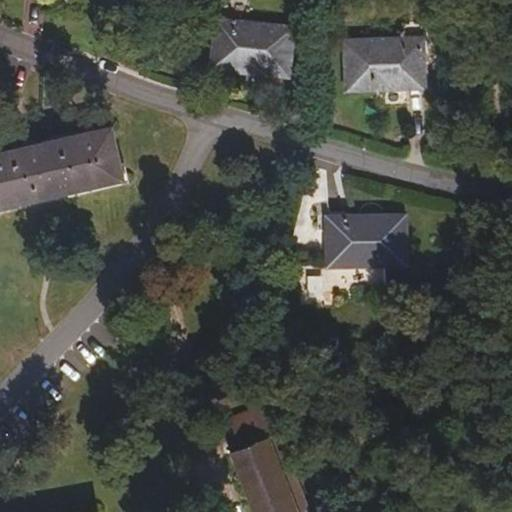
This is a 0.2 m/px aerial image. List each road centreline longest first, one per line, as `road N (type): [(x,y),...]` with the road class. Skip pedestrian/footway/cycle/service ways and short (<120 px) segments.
road 1 (residential): [(0,403),(122,271),(219,115)]
road 2 (residential): [(511,190),(330,154),(219,115)]
road 3 (residential): [(219,115),(0,30)]
